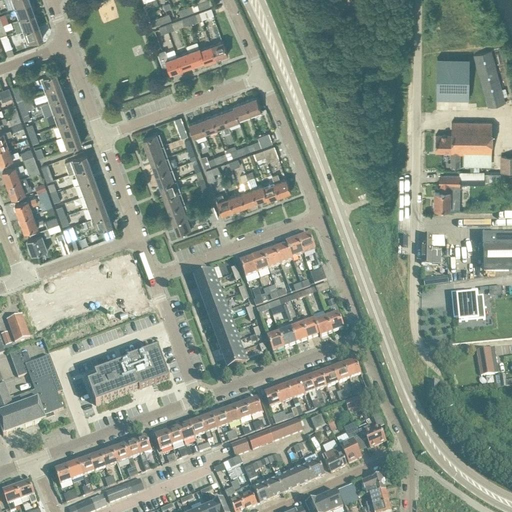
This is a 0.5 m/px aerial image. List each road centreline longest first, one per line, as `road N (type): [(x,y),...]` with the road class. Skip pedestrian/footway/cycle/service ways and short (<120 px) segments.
road 1 (primary): [(511,503),(457,471),(427,439),(296,106)]
road 2 (unclassified): [(421,350),(413,300),(417,0)]
road 3 (residential): [(151,277),(318,217)]
road 4 (residential): [(34,462),(197,400)]
road 5 (residential): [(100,136),(262,77)]
road 6 (residential): [(197,400),(355,342)]
road 7 (residential): [(265,511),(407,449)]
road 8 (residential): [(318,217),(262,77)]
road 9 (residential): [(355,342),(356,321),(318,217)]
road 10 (residential): [(197,400),(151,277)]
road 11 (residential): [(20,280),(137,238)]
road 12 (residential): [(407,449),(355,342)]
